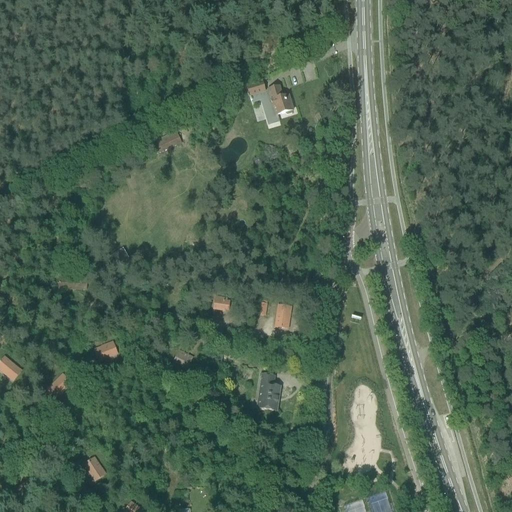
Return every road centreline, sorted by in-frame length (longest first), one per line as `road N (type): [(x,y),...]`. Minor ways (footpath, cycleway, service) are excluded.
road 1 (residential): [(274,508),(238,438),(177,381),(119,371),(97,378),(41,437)]
road 2 (residential): [(330,343),(48,301)]
road 3 (primary): [(458,511),(404,343)]
road 4 (unclassified): [(330,343),(327,428),(310,511)]
road 5 (unclassified): [(372,229),(343,246),(330,343)]
road 6 (primary): [(368,123),(366,0)]
